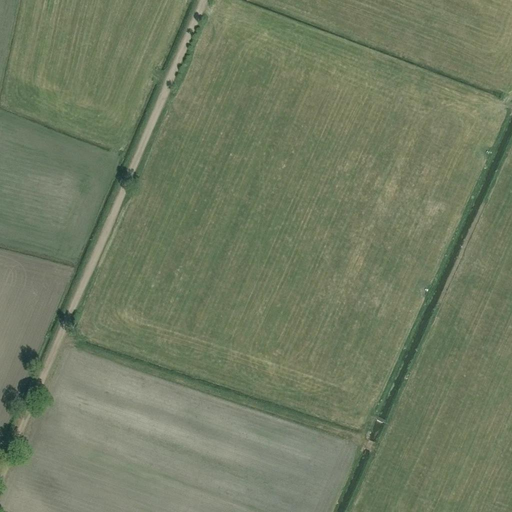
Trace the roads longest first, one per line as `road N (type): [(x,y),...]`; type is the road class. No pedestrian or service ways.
road 1 (track): [(0,477),(204,0)]
road 2 (track): [(375,448),(58,338)]
